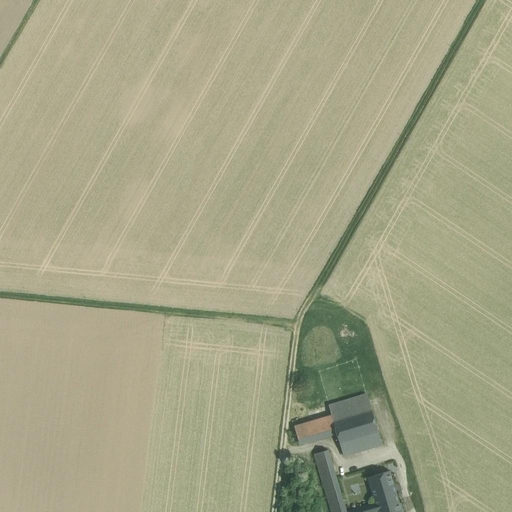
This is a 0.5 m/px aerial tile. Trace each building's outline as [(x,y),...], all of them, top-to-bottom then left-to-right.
[(367,395),(329,406),(332,416),(333,421),(372,410),(367,395)] [(372,410),(333,421),(337,433),(340,444),(346,442),(350,453),(375,446),(372,435),(378,433),(372,410)] [(332,416),(294,427),(296,434),(299,444),(337,433),(333,421),(332,416)] [(378,433),(372,435),(375,446),(382,444),(378,433)] [(296,434),(291,436),(294,445),(299,444),(296,434)] [(346,442),(340,444),(343,455),(350,453),(346,442)] [(328,450),(315,454),(320,470),(333,466),(328,450)] [(320,470),(319,470),(323,484),(323,483),(331,511),(335,511),(334,507),(344,504),(333,466),(320,470)] [(390,471),(368,478),(375,503),(377,510),(399,504),(390,471)] [(348,511),(377,511),(377,510),(375,503),(348,511)]
